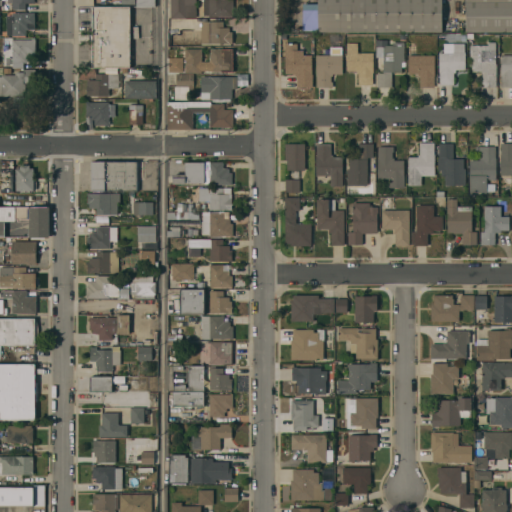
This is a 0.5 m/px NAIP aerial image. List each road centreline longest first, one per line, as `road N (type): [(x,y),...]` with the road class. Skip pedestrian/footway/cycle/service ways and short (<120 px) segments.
road 1 (residential): [(266,0),(270,511)]
road 2 (residential): [(64,0),(66,511)]
road 3 (residential): [(266,147),(0,148)]
road 4 (residential): [(511,117),(267,118)]
road 5 (residential): [(511,275),(268,273)]
road 6 (residential): [(405,275),(409,491)]
